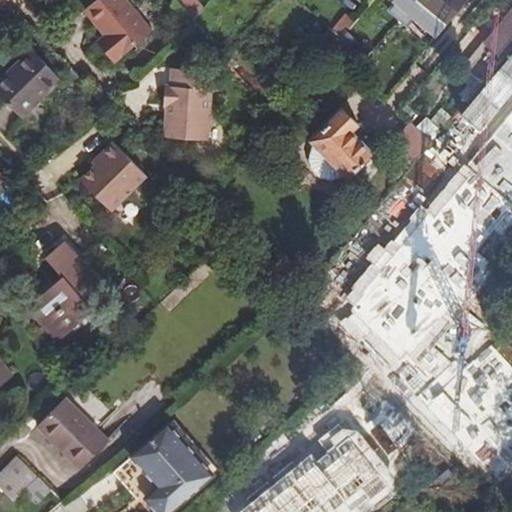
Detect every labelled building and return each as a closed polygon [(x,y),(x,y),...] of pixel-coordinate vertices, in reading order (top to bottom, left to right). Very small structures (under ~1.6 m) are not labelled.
[(105,36),(101,40),(120,58),(150,29),(122,0),(96,0),(82,14),(105,36)] [(202,0),(182,0),(197,16),(208,6),(202,0)] [(404,23),(410,15),(391,0),(385,0),(382,5),(404,23)] [(460,0),(391,0),(410,15),(412,17),(420,8),(440,25),(460,0)] [(420,8),(412,17),(433,33),(440,25),(420,8)] [(481,81),(511,43),(511,8),(464,67),(481,81)] [(120,58),(101,40),(97,43),(116,62),(120,58)] [(32,55),(0,86),(0,100),(22,122),(61,85),(32,55)] [(209,91),(214,91),(216,74),(170,70),(169,88),(162,87),(160,109),(166,109),(163,139),(202,143),(209,91)] [(342,112),(311,142),(347,180),(371,156),(349,133),(356,127),(342,112)] [(272,120),(271,118),(267,114),(259,122),(266,128),(272,120)] [(511,134),(510,133),(351,332),(400,372),(511,231),(511,134)] [(108,216),(143,180),(109,146),(97,158),(100,161),(91,170),(76,184),(108,216)] [(100,161),(97,158),(88,166),(91,170),(100,161)] [(51,321),(65,335),(90,310),(83,303),(88,298),(90,300),(102,288),(57,242),(38,260),(57,279),(25,309),(43,328),(51,321)] [(267,275),(288,296),(302,282),(282,260),(267,275)] [(51,321),(43,328),(57,342),(65,335),(51,321)] [(38,427),(81,469),(109,442),(66,400),(38,427)] [(168,511),(212,475),(168,424),(131,456),(157,486),(144,498),(155,511),(168,511)] [(0,476),(0,486),(13,501),(27,489),(41,505),(55,493),(22,456),(0,476)]
